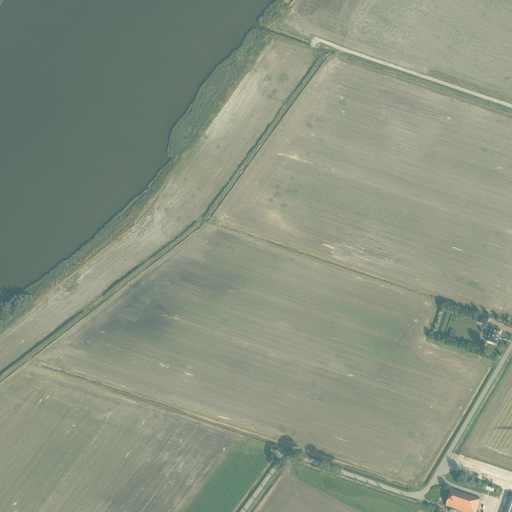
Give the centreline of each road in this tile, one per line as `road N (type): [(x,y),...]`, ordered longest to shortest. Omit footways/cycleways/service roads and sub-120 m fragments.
road 1 (unclassified): [(242,511),(290,457),(421,493),(511,346)]
road 2 (track): [(311,49),(315,39),(511,106)]
